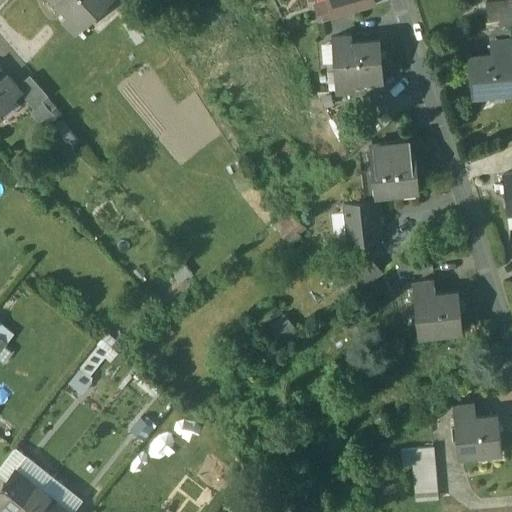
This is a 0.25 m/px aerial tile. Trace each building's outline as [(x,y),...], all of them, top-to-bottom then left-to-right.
[(53,0),(67,14),(62,19),(75,32),(109,0),(53,0)] [(349,0),(335,0),(330,2),(330,0),(317,4),(322,21),(353,12),(349,0)] [(511,0),(489,0),(487,0),(491,42),(511,39),(511,32),(511,26),(511,0)] [(380,41),(352,43),(351,35),(333,36),(335,71),(337,90),(355,88),(355,87),(354,76),(381,74),(382,79),(383,79),(380,41)] [(511,39),(491,42),(492,55),(468,58),(472,96),(511,92),(511,39)] [(335,71),(328,72),(330,90),(337,90),(335,71)] [(381,74),(354,76),(355,87),(382,85),(382,79),(381,74)] [(0,81),(0,110),(21,91),(7,75),(0,81)] [(412,139),(370,144),(375,195),(420,191),(416,152),(413,153),(412,139)] [(380,198),(344,202),(345,211),(348,240),(348,242),(382,238),(379,215),(382,215),(380,198)] [(345,211),(333,212),(336,241),(348,240),(345,211)] [(347,269),(363,283),(380,265),(364,251),(347,269)] [(432,257),(411,259),(413,273),(434,271),(432,257)] [(411,259),(401,260),(402,274),(413,273),(411,259)] [(388,281),(368,287),(371,297),(391,291),(388,281)] [(435,281),(413,283),(418,335),(463,331),(460,293),(437,295),(435,281)] [(282,308),(258,323),(271,345),(296,330),(282,308)] [(0,360),(4,363),(12,349),(5,344),(14,330),(0,322),(0,360)] [(107,334),(66,380),(79,391),(119,345),(107,334)] [(475,402),(453,405),(458,457),(502,452),(498,414),(476,416),(475,402)] [(433,447),(411,449),(415,489),(437,487),(433,447)] [(26,511),(43,492),(15,470),(6,481),(0,488),(0,505),(8,511),(26,511)] [(68,511),(43,492),(26,511),(68,511)]
